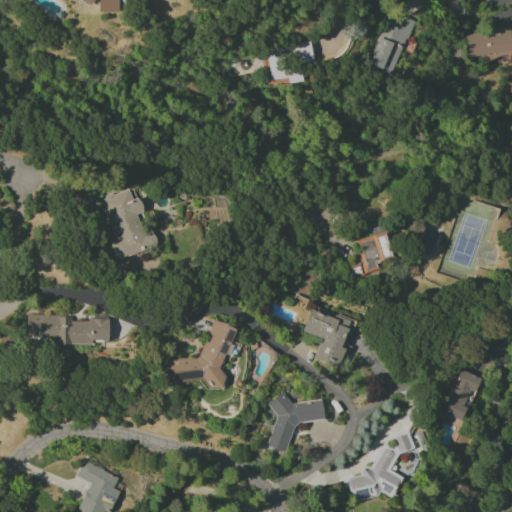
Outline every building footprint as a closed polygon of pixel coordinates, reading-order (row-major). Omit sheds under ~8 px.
[(92,0),(75,0),(86,8),(92,0)] [(97,0),(97,12),(117,12),(117,0),(97,0)] [(368,66),(392,75),(412,20),(388,12),(368,66)] [(465,57),(480,56),(480,57),(511,55),(511,29),(464,31),(465,57)] [(298,65),(314,63),(311,41),(291,44),(292,45),(265,49),(270,81),(286,79),(287,83),(300,82),(298,65)] [(117,260),(156,245),(151,232),(143,235),(135,214),(140,212),(130,187),(100,199),(116,241),(110,243),(117,260)] [(355,240),(362,264),(348,268),(351,278),(380,270),(378,263),(394,259),(386,231),(355,240)] [(353,322),(309,307),(300,332),(320,339),(313,358),(337,367),(353,322)] [(107,320),(70,320),(70,316),(25,315),(25,336),(54,337),(54,344),(90,345),(91,340),(107,341),(107,320)] [(162,360),(165,383),(172,382),(174,383),(200,380),(201,389),(222,387),(222,386),(221,367),(234,328),(211,320),(198,357),(162,360)] [(479,378),(460,370),(455,381),(448,378),(444,389),(450,392),(442,413),(458,420),(470,391),(473,392),(479,378)] [(322,420),(320,400),(289,404),(288,396),(270,399),(273,423),(266,447),(284,452),(292,423),(322,420)] [(75,511),(108,511),(117,490),(113,489),(118,476),(81,461),(75,477),(88,482),(75,511)]
